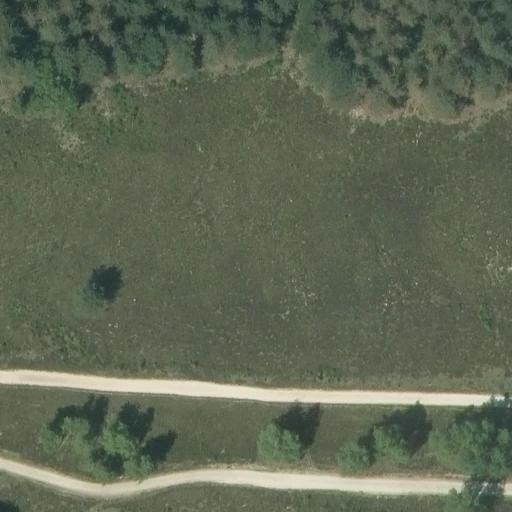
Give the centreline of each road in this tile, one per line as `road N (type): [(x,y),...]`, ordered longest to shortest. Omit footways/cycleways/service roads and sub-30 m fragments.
road 1 (track): [(511,482),(346,461),(56,480),(0,458)]
road 2 (unknown): [(511,397),(0,367)]
